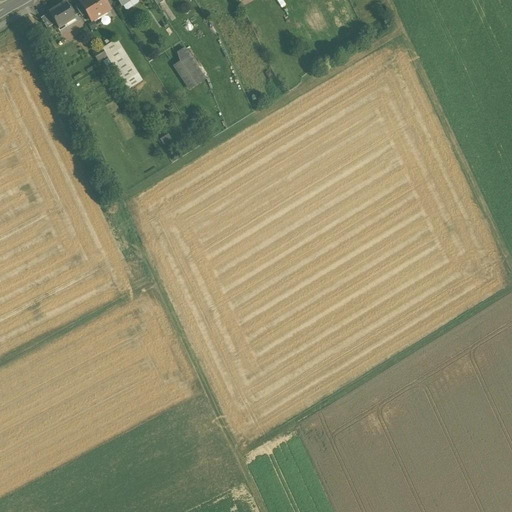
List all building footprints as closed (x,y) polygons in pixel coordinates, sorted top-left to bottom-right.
[(102,0),(85,0),(80,3),(80,4),(87,14),(91,22),(109,11),(102,0)] [(65,4),(48,14),(55,24),(58,30),(75,19),(65,4)] [(87,14),(80,4),(75,7),(81,18),(87,14)] [(48,14),(40,19),(47,29),(55,24),(48,14)] [(140,82),(115,41),(101,50),(106,57),(127,90),(140,82)] [(205,80),(184,49),(176,54),(179,62),(172,67),(189,91),(205,80)] [(101,50),(95,53),(100,61),(106,57),(101,50)] [(163,146),(172,142),(169,135),(160,139),(163,146)]
